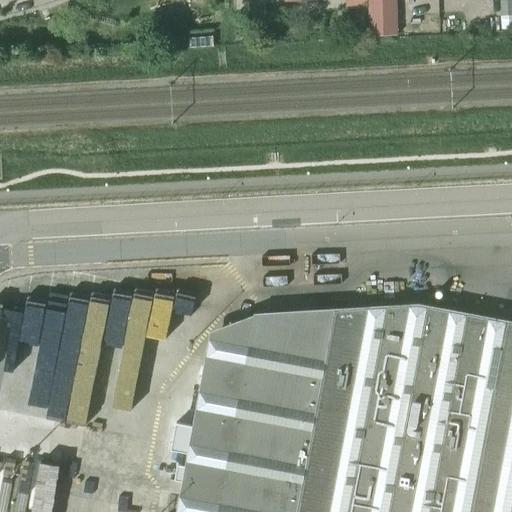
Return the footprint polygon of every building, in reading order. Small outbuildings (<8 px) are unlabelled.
[(345,0),(346,8),(367,7),(366,0),(345,0)] [(395,0),(366,0),(367,7),(368,37),(397,36),(395,0)] [(511,0),(500,0),(502,17),(511,16),(511,0)] [(269,32),(270,42),(280,42),(279,32),(269,32)] [(213,37),(189,38),(189,49),(214,47),(213,37)] [(25,305),(5,303),(0,340),(0,342),(18,345),(9,404),(50,410),(57,357),(79,360),(81,347),(101,349),(91,422),(111,425),(123,343),(146,346),(151,311),(172,314),(175,295),(115,286),(113,298),(90,295),(88,304),(26,295),(25,305)] [(511,511),(511,322),(418,305),(254,315),(216,511),(511,511)] [(93,511),(97,489),(77,486),(72,511),(93,511)]
